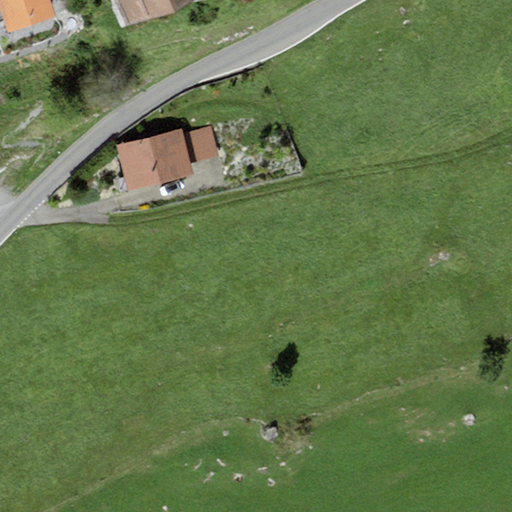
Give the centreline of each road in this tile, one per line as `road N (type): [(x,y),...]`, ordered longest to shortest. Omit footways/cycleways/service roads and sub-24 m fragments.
road 1 (track): [(14,214),(159,215),(429,161),(511,132)]
road 2 (residential): [(0,229),(108,126),(335,0)]
